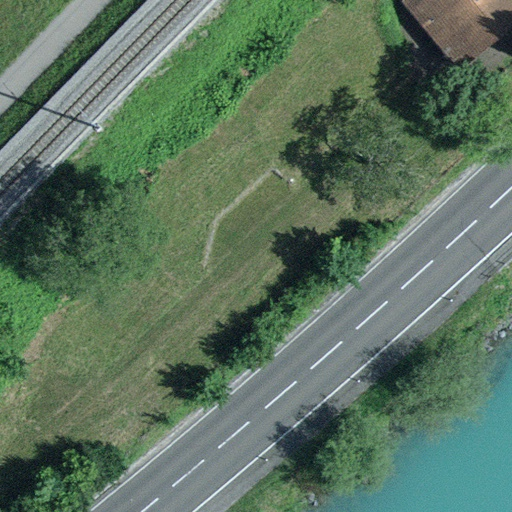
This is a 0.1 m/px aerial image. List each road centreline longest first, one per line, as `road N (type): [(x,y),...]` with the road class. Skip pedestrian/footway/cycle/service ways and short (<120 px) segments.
road 1 (track): [(0,478),(414,90)]
road 2 (primary): [(138,511),(511,185)]
road 3 (track): [(0,98),(92,0)]
